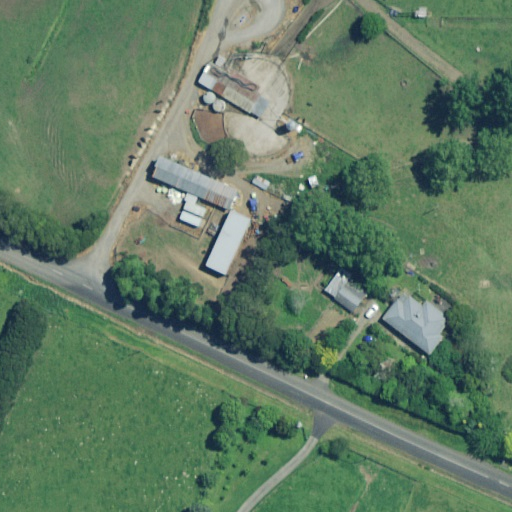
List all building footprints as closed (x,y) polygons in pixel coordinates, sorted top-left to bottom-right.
[(204,73),(199,82),(261,119),(271,102),(257,95),(253,101),(204,73)] [(301,126),(289,117),(283,124),(295,133),(301,126)] [(200,197),(230,211),(239,191),(161,157),(153,176),(189,192),(185,201),(187,201),(183,208),(203,217),(206,210),(196,205),(200,197)] [(251,220),(232,211),(207,266),(226,275),(251,220)] [(367,293),(350,279),(335,297),(352,311),(367,293)] [(424,307),(405,293),(384,319),(430,355),(443,337),(440,334),(451,320),(428,302),(424,307)]
